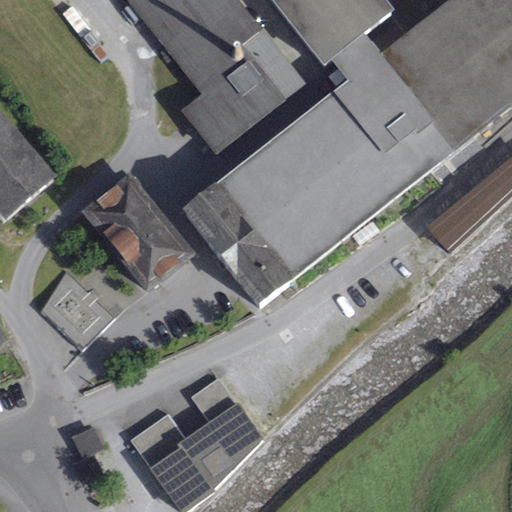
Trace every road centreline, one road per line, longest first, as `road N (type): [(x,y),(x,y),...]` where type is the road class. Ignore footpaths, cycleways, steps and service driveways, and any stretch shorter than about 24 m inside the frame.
road 1 (residential): [(29,450),(91,409),(269,326),(511,144)]
road 2 (residential): [(29,450),(47,392),(39,362),(0,305)]
